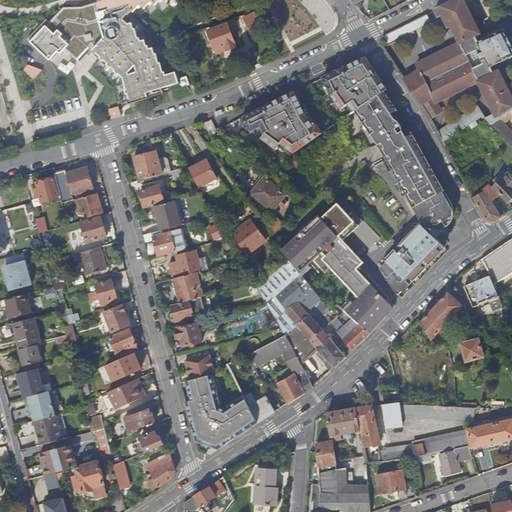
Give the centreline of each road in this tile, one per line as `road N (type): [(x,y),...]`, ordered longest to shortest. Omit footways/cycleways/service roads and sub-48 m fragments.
road 1 (residential): [(193,480),(100,140)]
road 2 (residential): [(100,140),(222,99),(361,34)]
road 3 (residential): [(485,240),(286,416)]
road 4 (residential): [(485,240),(452,191),(413,102),(361,34)]
